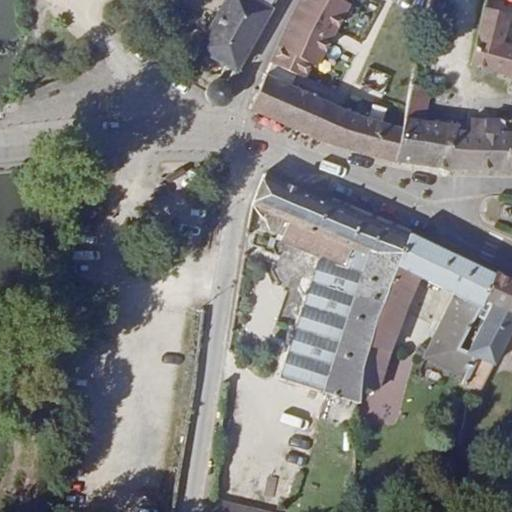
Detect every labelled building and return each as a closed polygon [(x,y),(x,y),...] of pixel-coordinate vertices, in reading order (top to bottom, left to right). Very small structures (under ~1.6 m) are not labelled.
[(226,0),(198,50),(226,65),(220,75),(231,81),(276,0),(226,0)] [(301,0),(282,37),(250,109),(285,125),(314,139),(326,143),(338,108),(297,90),(318,44),(345,0),(301,0)] [(511,15),(484,8),(471,65),(496,72),(503,44),(511,15)] [(511,46),(503,44),(496,72),(511,76),(511,46)] [(229,87),(227,84),(223,82),(219,81),(215,82),(211,84),(208,87),(207,91),(206,95),(207,99),(210,102),(213,105),(217,106),(221,106),(225,105),(228,102),(231,99),(231,95),(231,90),(229,87)] [(411,84),(405,117),(424,122),(430,88),(411,84)] [(338,146),(349,113),(338,108),(326,143),(338,146)] [(338,146),(393,161),(402,129),(349,113),(338,146)] [(402,129),(393,161),(424,167),(450,171),(451,147),(455,131),(458,131),(460,126),(455,128),(424,122),(405,117),(402,129)] [(469,132),(466,171),(510,171),(511,154),(511,133),(498,133),(499,121),(472,119),(470,132),(469,132)] [(511,121),(499,121),(498,133),(511,133),(511,154),(510,171),(511,170),(511,121)] [(458,131),(455,131),(451,147),(450,171),(453,172),(454,170),(460,170),(466,171),(469,132),(458,131)] [(329,203),(263,174),(252,205),(266,228),(270,227),(282,236),(281,241),(319,257),(339,266),(328,307),(347,312),(375,320),(396,267),(410,233),(338,204),(330,201),(329,203)] [(410,233),(396,267),(375,320),(399,325),(405,309),(419,277),(454,294),(467,261),(410,233)] [(328,307),(339,266),(319,257),(280,378),(326,392),(359,404),(360,386),(362,368),(366,352),(375,320),(347,312),(328,307)] [(464,379),(474,354),(468,352),(459,348),(477,315),(496,275),(467,261),(454,294),(422,358),(464,379)] [(511,282),(496,275),(477,315),(485,320),(493,305),(511,312),(511,282)] [(462,384),(480,392),(511,329),(511,312),(493,305),(485,320),(468,352),(474,354),(464,379),(462,384)] [(399,325),(375,320),(366,352),(388,358),(399,325)] [(360,386),(377,391),(388,358),(366,352),(362,368),(360,386)] [(357,432),(359,404),(326,392),(318,418),(357,432)] [(442,452),(456,455),(468,401),(453,397),(442,452)] [(259,511),(214,500),(212,511),(259,511)]
